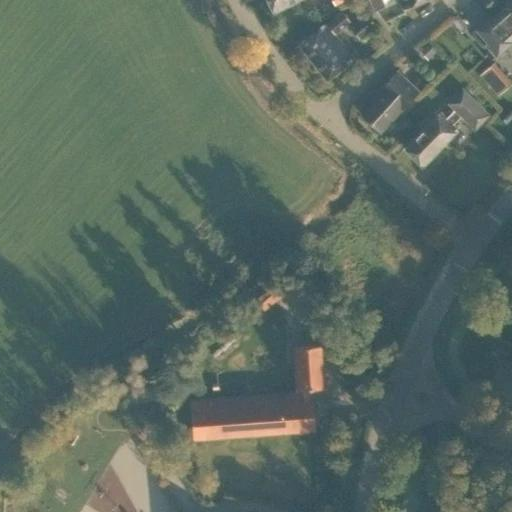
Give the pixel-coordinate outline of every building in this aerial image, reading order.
[(267,0),(273,11),(296,0),(267,0)] [(382,0),(377,0),(373,2),(376,9),(385,6),(382,0)] [(511,0),(503,9),(504,10),(492,21),(491,20),(477,32),(489,45),(487,47),(496,57),(511,42),(511,41),(511,39),(511,0)] [(349,21),(341,11),(326,24),(325,23),(298,45),(327,78),(353,57),(333,34),(349,21)] [(376,24),(368,14),(351,27),(359,37),(376,24)] [(438,49),(430,41),(420,50),(428,58),(438,49)] [(493,63),(480,74),(497,94),(511,83),(493,63)] [(418,91),(398,71),(379,91),(381,92),(361,112),(379,131),(400,110),(400,109),(418,91)] [(488,114),(462,88),(448,102),(454,109),(445,117),(439,111),(403,148),(421,166),(456,130),(451,124),(460,115),(474,129),(488,114)] [(315,294),(289,272),(256,299),(262,306),(289,284),(309,301),(315,294)] [(322,302),(308,307),(318,342),(333,338),(322,302)] [(323,387),(320,344),(293,346),(295,363),(297,391),(285,392),(189,399),(192,438),(315,429),(312,387),(323,387)]
